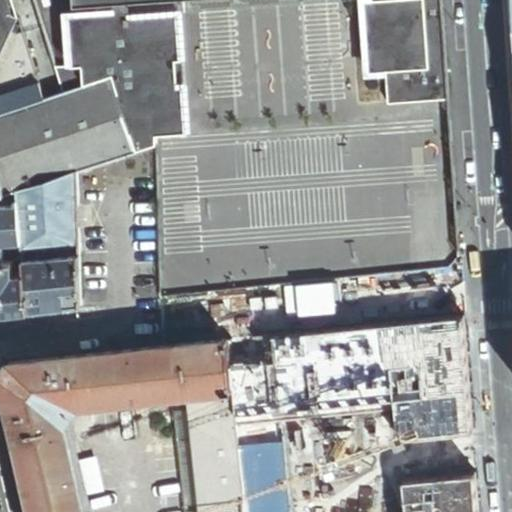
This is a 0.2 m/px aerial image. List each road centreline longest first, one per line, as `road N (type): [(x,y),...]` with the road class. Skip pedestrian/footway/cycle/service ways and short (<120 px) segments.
road 1 (residential): [(473,0),(504,442)]
road 2 (residential): [(0,343),(126,325)]
